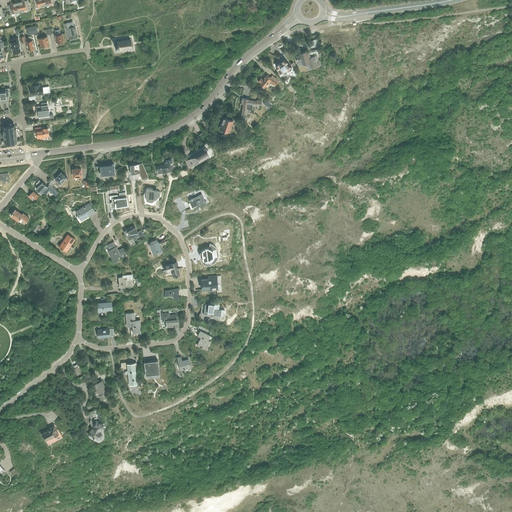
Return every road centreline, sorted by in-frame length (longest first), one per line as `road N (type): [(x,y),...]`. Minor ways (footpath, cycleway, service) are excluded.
road 1 (residential): [(77,271),(108,227),(146,215),(178,236),(189,278),(177,338),(115,348),(77,339)]
road 2 (secondary): [(39,154),(145,138),(183,123),(247,55),(300,18)]
road 3 (secondary): [(322,14),(453,0)]
